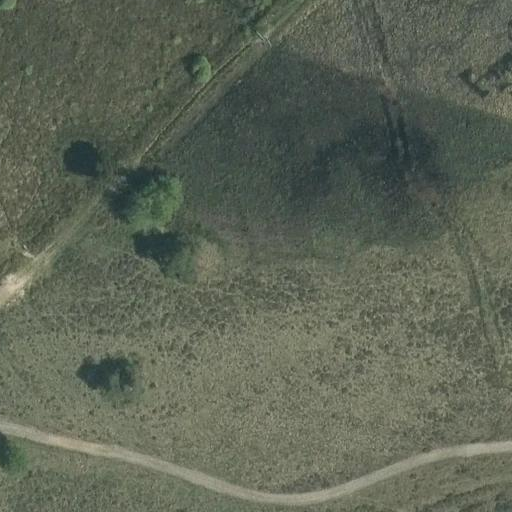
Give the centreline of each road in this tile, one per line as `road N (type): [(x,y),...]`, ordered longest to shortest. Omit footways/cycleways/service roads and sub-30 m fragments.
road 1 (track): [(0,434),(261,497),(307,497),(437,455),(511,445)]
road 2 (track): [(258,35),(0,295)]
